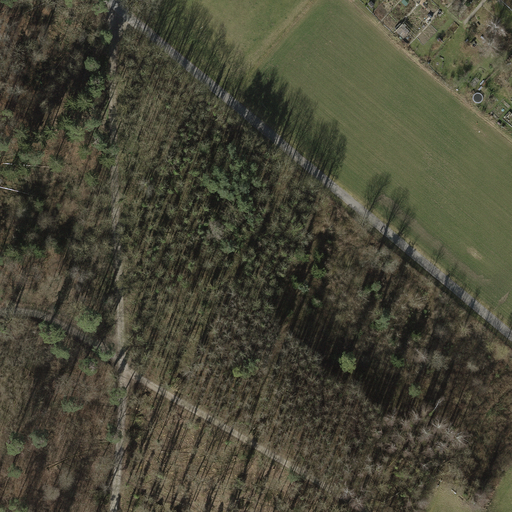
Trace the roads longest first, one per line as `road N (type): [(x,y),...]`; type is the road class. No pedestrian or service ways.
road 1 (unclassified): [(111,0),(511,337)]
road 2 (track): [(122,362),(109,0)]
road 3 (track): [(122,362),(360,511)]
road 4 (track): [(115,511),(122,362)]
road 5 (track): [(0,312),(39,313),(122,362)]
